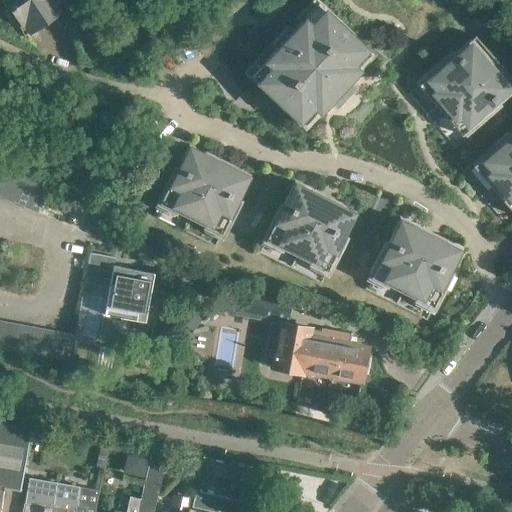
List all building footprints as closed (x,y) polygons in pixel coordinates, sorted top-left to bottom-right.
[(24,36),(64,9),(58,0),(6,0),(13,10),(9,13),(24,36)] [(253,79),(283,108),(285,105),(309,127),(332,102),(328,98),(347,78),(351,82),(375,56),(351,34),(353,31),(323,3),(321,5),(315,0),(310,0),(246,69),(255,77),(253,79)] [(418,83),(408,92),(427,113),(437,104),(444,111),(433,121),(454,145),(500,105),(498,102),(511,89),(511,76),(475,34),(454,52),(452,50),(416,81),(418,83)] [(461,170),(482,194),(492,185),(499,192),(488,201),(507,223),(511,218),(511,129),(509,133),(507,130),(461,170)] [(213,157),(214,155),(190,143),(178,168),(175,166),(158,201),(161,202),(154,215),(216,245),(222,233),(225,235),(242,200),(239,199),(252,174),(228,162),(227,164),(213,157)] [(10,174),(0,169),(0,196),(0,197),(10,174)] [(22,179),(10,174),(0,197),(12,202),(22,179)] [(22,179),(12,202),(38,213),(50,185),(24,174),(22,179)] [(319,193),(320,191),(295,179),(283,204),(280,203),(263,237),(266,239),(260,251),(322,282),(328,269),(331,271),(348,236),(345,235),(357,210),(334,198),(333,200),(319,193)] [(389,240),(386,239),(369,273),(372,275),(365,287),(427,318),(433,305),(436,307),(453,272),(450,271),(463,246),(439,234),(438,236),(424,229),(424,227),(401,216),(389,240)] [(105,268),(108,254),(91,250),(87,264),(105,268)] [(154,273),(113,266),(104,314),(145,322),(154,273)] [(288,321),(291,302),(236,292),(234,302),(232,314),(260,319),(260,316),(288,321)] [(193,331),(202,319),(192,311),(183,323),(191,330),(193,331)] [(0,346),(5,347),(10,322),(0,320),(0,346)] [(21,324),(10,322),(5,347),(17,350),(21,324)] [(319,329),(339,332),(350,335),(350,334),(313,327),(313,329),(278,323),(270,366),(301,373),(301,370),(308,337),(317,339),(319,329)] [(29,352),(33,326),(21,324),(17,350),(29,352)] [(41,354),(45,329),(33,326),(29,352),(41,354)] [(53,356),(57,331),(45,329),(41,354),(53,356)] [(337,342),(339,332),(319,329),(317,339),(308,337),(301,370),(333,375),(339,343),(337,342)] [(70,333),(57,331),(53,356),(65,358),(70,333)] [(339,343),(333,375),(361,381),(368,344),(349,341),(350,335),(339,332),(337,342),(339,343)] [(0,485),(3,486),(20,489),(31,426),(0,420),(0,485)] [(102,435),(95,467),(104,469),(108,450),(111,437),(102,435)] [(124,440),(111,437),(108,450),(121,453),(124,440)] [(151,452),(153,443),(132,439),(125,470),(142,474),(147,451),(151,452)] [(172,447),(153,443),(151,452),(140,498),(136,511),(148,511),(149,509),(153,510),(164,462),(166,455),(171,456),(172,447)] [(207,488),(210,474),(199,471),(196,485),(207,488)] [(53,511),(59,483),(29,477),(23,511),(53,511)] [(78,486),(59,483),(53,511),(94,511),(99,490),(96,489),(85,488),(78,487),(78,486)] [(247,511),(249,502),(196,491),(193,508),(211,511),(247,511)] [(114,511),(136,511),(140,498),(129,496),(125,511),(115,510),(114,511)] [(186,511),(189,498),(174,496),(171,511),(186,511)]
